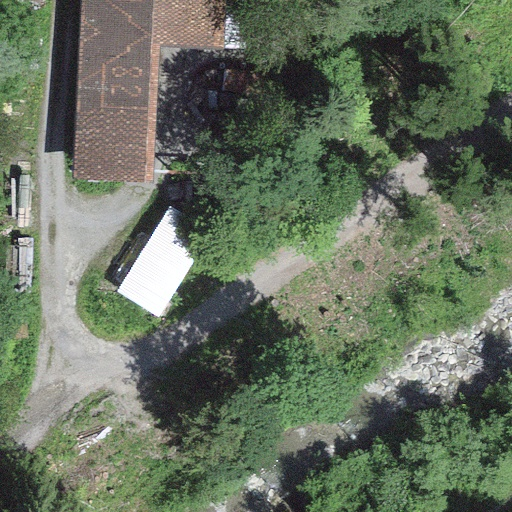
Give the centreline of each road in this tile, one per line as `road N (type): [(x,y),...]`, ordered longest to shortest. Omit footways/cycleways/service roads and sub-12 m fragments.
road 1 (track): [(511,108),(0,464)]
road 2 (unclassified): [(34,438),(29,0)]
